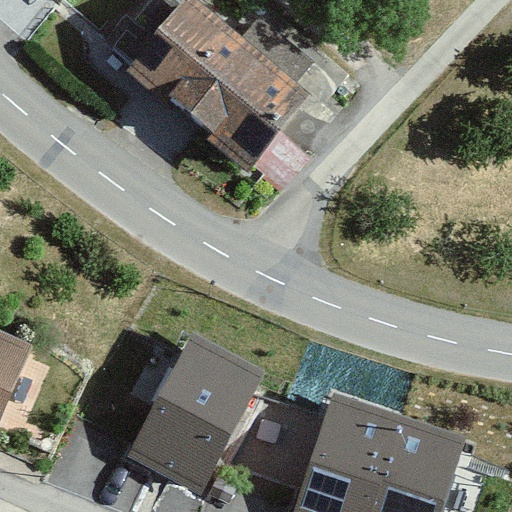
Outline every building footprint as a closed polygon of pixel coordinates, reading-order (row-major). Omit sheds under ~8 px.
[(249,177),(310,106),(289,88),(311,63),(262,20),(241,45),(191,2),(183,11),(169,0),(160,0),(116,52),(136,69),(131,76),(249,177)] [(0,412),(28,351),(0,338),(0,412)] [(194,340),(130,455),(203,496),(267,380),(194,340)] [(373,511),(402,424),(335,402),(298,511),(373,511)] [(440,511),(463,444),(402,424),(373,511),(440,511)]
